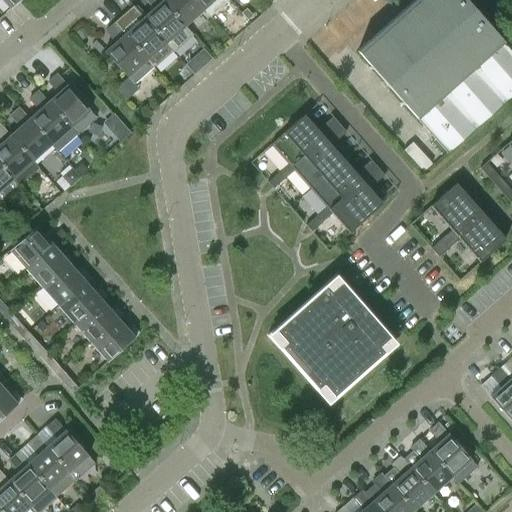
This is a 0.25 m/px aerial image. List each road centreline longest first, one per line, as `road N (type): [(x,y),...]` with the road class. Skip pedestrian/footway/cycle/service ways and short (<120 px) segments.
road 1 (residential): [(209,436),(170,138),(179,118),(276,35)]
road 2 (residential): [(276,35),(411,190),(370,241),(427,308)]
road 3 (residential): [(209,436),(273,453),(309,488),(439,372)]
